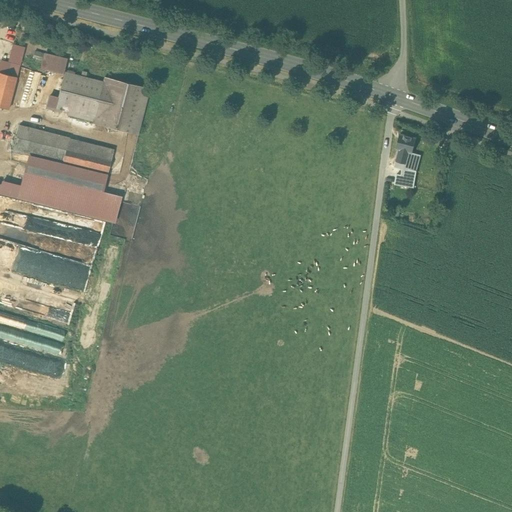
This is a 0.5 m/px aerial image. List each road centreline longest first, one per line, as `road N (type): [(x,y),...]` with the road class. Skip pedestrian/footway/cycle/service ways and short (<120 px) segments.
road 1 (primary): [(45,0),(395,97)]
road 2 (primary): [(395,97),(511,140)]
